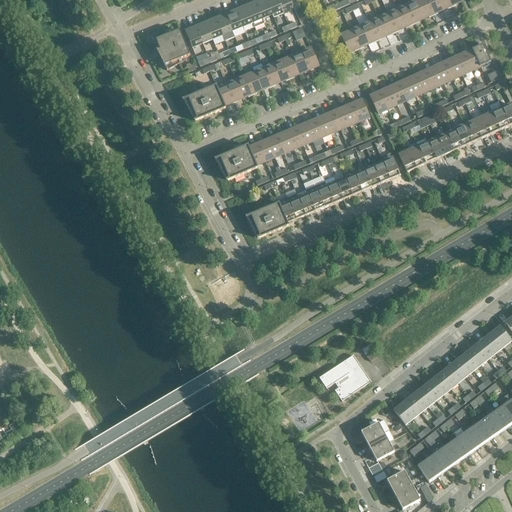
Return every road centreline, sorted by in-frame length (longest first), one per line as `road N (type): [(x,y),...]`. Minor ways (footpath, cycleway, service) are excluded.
road 1 (residential): [(183,153),(243,260),(511,144)]
road 2 (residential): [(183,153),(495,16)]
road 3 (residential): [(378,511),(336,440),(343,426),(511,295)]
road 4 (residential): [(122,37),(183,153)]
